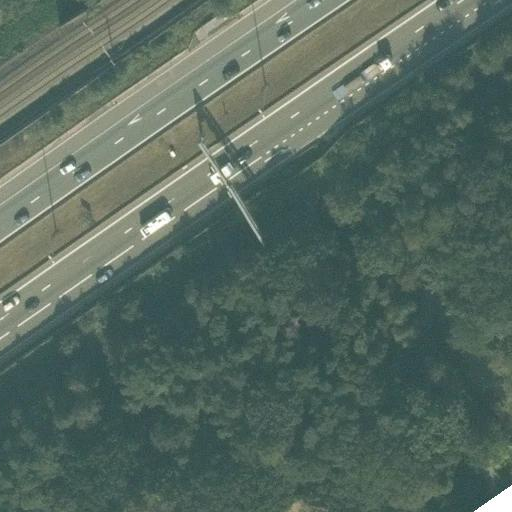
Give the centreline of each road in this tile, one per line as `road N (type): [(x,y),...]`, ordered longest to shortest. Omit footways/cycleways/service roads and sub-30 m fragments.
road 1 (motorway): [(0,324),(465,0)]
road 2 (residential): [(502,511),(493,479),(466,442),(422,431),(136,511)]
road 3 (motorway): [(320,0),(0,221)]
